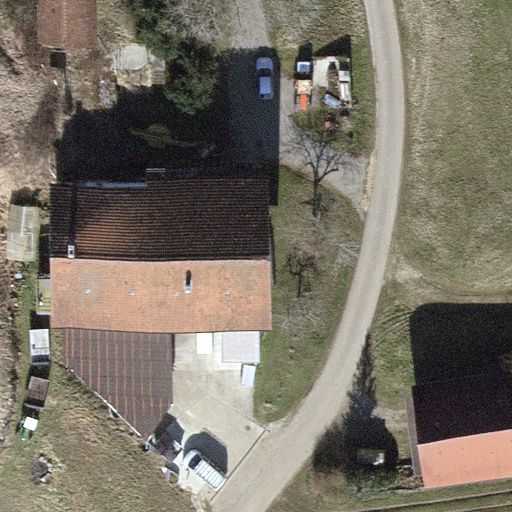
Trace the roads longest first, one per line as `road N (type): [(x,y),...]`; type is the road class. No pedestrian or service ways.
road 1 (track): [(353,0),(371,95),(327,392),(208,511)]
road 2 (track): [(511,282),(349,245)]
